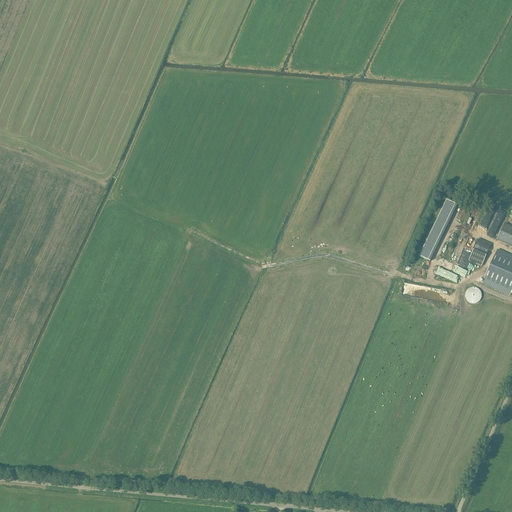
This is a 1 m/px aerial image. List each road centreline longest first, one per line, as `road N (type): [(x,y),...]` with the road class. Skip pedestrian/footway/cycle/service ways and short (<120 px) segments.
road 1 (unclassified): [(333,511),(0,481)]
road 2 (unclassified): [(456,511),(511,382)]
